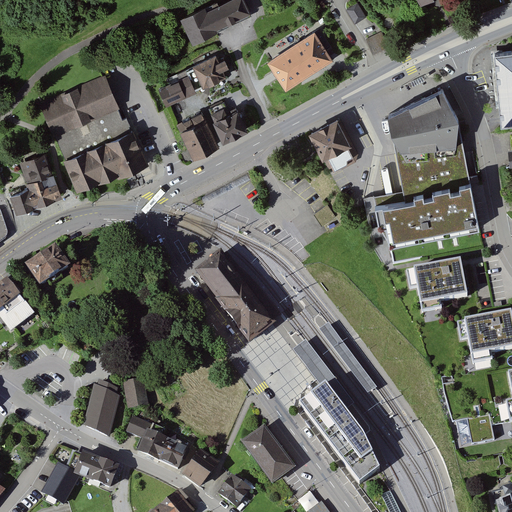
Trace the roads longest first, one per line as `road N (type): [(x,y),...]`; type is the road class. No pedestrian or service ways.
road 1 (secondary): [(146,219),(160,255),(352,511)]
road 2 (secondary): [(447,47),(182,183),(156,198),(146,219)]
road 3 (residential): [(511,259),(488,151),(447,47)]
road 4 (residential): [(220,511),(174,476),(60,425)]
road 5 (tertiary): [(0,267),(76,221),(146,219)]
road 6 (residential): [(60,425),(65,371),(45,364),(2,386)]
